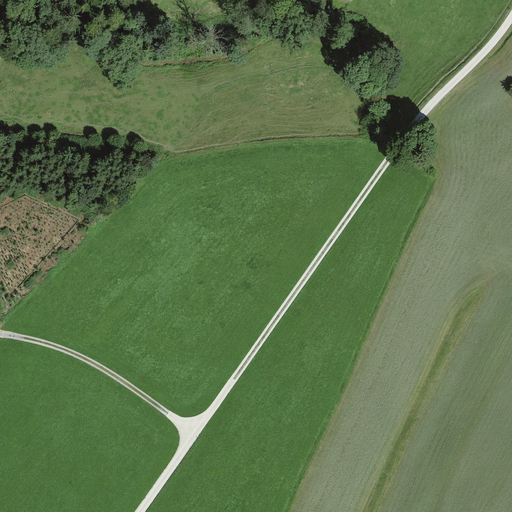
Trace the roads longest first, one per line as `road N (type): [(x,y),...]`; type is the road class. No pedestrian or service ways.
road 1 (track): [(511,17),(404,136),(140,511)]
road 2 (track): [(0,334),(99,366),(195,433)]
